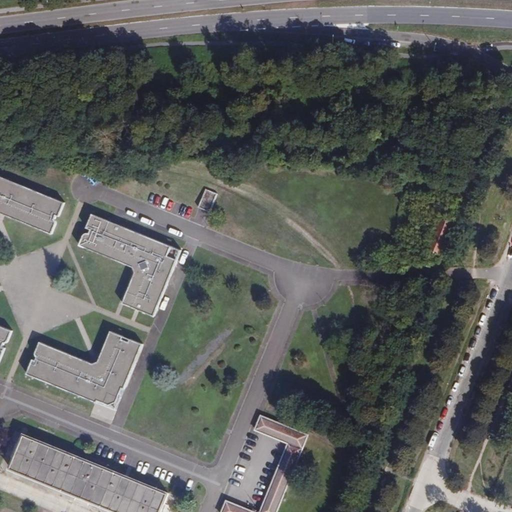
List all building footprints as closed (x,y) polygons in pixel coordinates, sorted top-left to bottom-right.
[(0,215),(49,235),(63,203),(0,177),(0,215)] [(453,185),(450,196),(462,200),(467,186),(453,185)] [(218,193),(206,188),(198,208),(210,213),(218,193)] [(424,252),(439,258),(455,216),(450,214),(449,217),(450,217),(448,224),(436,223),(427,245),(425,244),(424,248),(426,249),(424,252)] [(134,271),(120,305),(152,318),(179,250),(116,225),(90,215),(77,248),(134,271)] [(0,356),(10,331),(0,327),(0,356)] [(37,343),(24,375),(115,411),(142,344),(109,331),(96,364),(95,366),(37,343)] [(258,417),(253,431),(285,445),(257,511),(248,511),(223,502),(218,511),(274,511),(306,437),(261,418),(258,417)] [(7,472),(112,511),(158,511),(159,511),(166,495),(20,439),(7,472)]
